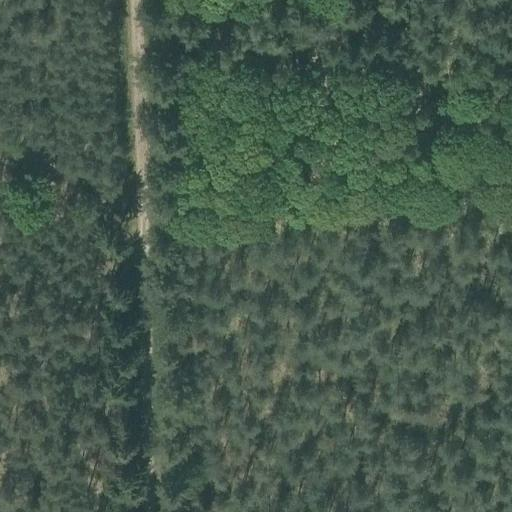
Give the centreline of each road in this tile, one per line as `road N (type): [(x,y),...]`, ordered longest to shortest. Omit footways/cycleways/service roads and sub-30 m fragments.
road 1 (track): [(129,0),(153,511)]
road 2 (track): [(140,222),(0,165)]
